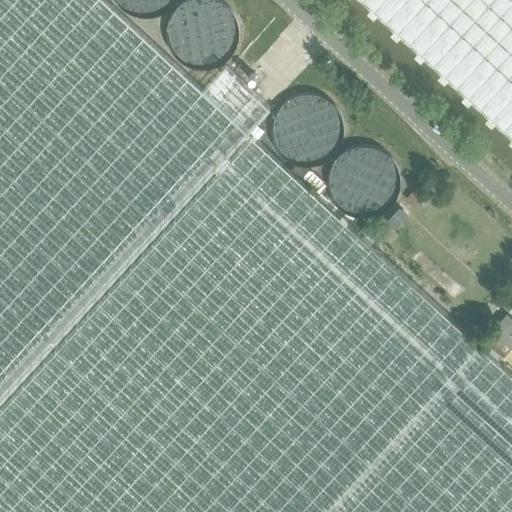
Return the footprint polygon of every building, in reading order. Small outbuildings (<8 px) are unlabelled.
[(0,0),(0,399),(146,241),(269,106),(225,65),(203,88),(107,0),(0,0)] [(511,0),(369,0),(478,100),(511,132),(511,0)] [(348,127),(348,126),(348,120),(346,114),(343,107),(339,102),(333,98),(329,95),(324,93),(317,92),(309,92),(302,94),(297,96),(290,101),(286,106),(283,111),(281,118),(280,124),(280,131),(282,137),(284,143),(289,149),(293,153),(300,157),(306,159),(314,160),(321,160),(327,158),(333,154),(338,151),(343,145),(346,139),(348,133),(348,127)] [(511,511),(511,374),(476,341),(319,194),(327,184),(306,165),(298,158),(294,162),(290,167),(253,132),(0,408),(0,511),(511,511)] [(401,183),(401,182),(400,175),(398,168),(394,162),(391,158),(385,153),(379,150),(373,148),(367,148),(361,148),(355,150),(348,153),(342,159),(338,164),(335,169),(333,175),(333,182),(333,189),(335,195),(338,201),(342,206),(347,210),(352,213),(357,215),(364,216),(372,216),(379,214),(385,211),(390,207),(396,201),(398,196),(400,189),(401,183)] [(502,355),(511,344),(511,320),(490,343),(502,355)]
